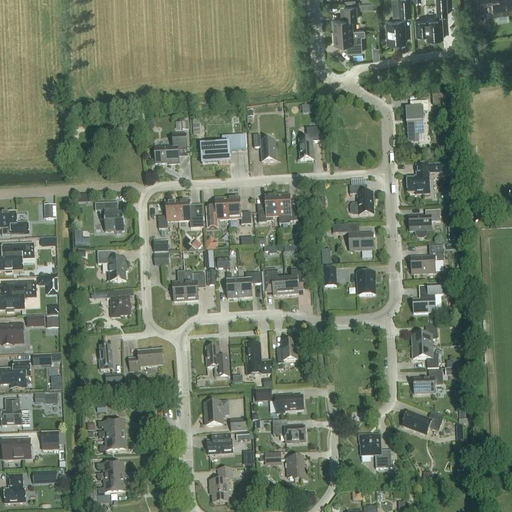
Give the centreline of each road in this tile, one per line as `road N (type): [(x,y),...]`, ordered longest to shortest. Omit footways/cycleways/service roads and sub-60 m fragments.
road 1 (residential): [(148,193),(388,173)]
road 2 (residential): [(315,511),(333,484),(335,430),(391,402),(391,341),(382,316)]
road 3 (residential): [(180,339),(196,320),(382,316)]
road 4 (residential): [(190,511),(180,339)]
road 5 (residential): [(180,339),(148,317),(148,193)]
road 6 (residential): [(0,194),(133,186),(148,193)]
road 7 (residential): [(382,316),(395,297),(388,173)]
road 8 (residential): [(345,88),(365,66),(457,52)]
